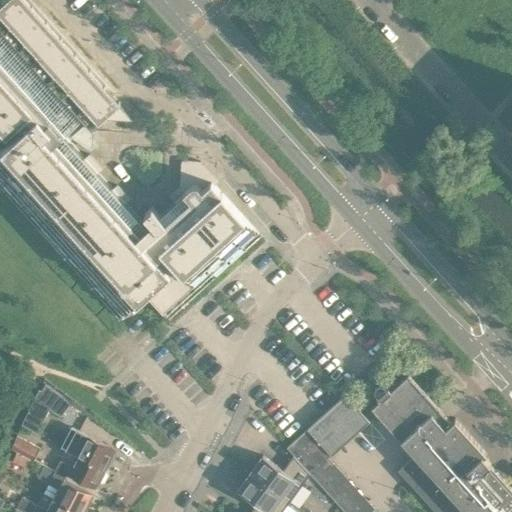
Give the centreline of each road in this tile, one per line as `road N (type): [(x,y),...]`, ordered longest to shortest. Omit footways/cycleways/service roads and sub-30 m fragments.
road 1 (residential): [(318,258),(175,102),(137,93),(57,0)]
road 2 (secondary): [(151,0),(356,223)]
road 3 (secondary): [(378,201),(196,0)]
road 4 (residential): [(181,479),(248,347),(318,258)]
road 5 (secondary): [(356,223),(511,395)]
road 6 (residential): [(511,152),(372,0)]
road 7 (secondary): [(511,349),(378,201)]
